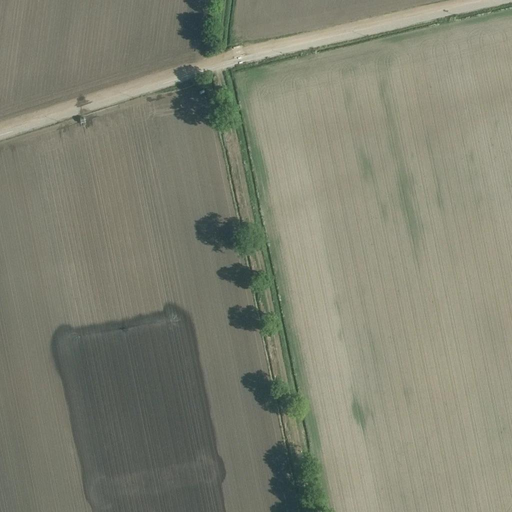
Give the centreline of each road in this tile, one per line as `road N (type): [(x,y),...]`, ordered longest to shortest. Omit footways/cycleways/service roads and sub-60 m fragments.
road 1 (track): [(465,0),(166,74),(0,128)]
road 2 (track): [(312,511),(219,68)]
